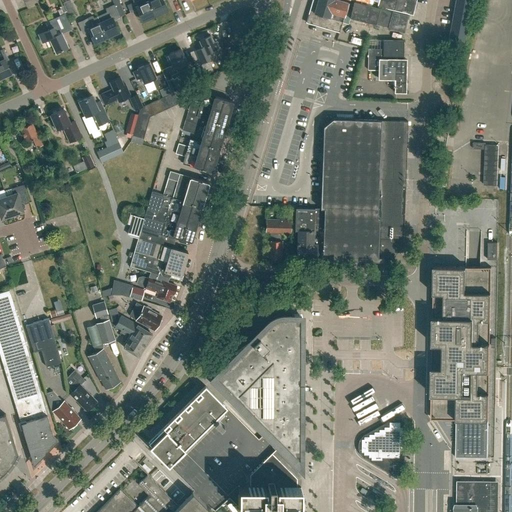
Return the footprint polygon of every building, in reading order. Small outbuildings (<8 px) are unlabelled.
[(69,16),(76,13),(70,0),(69,0),(63,3),(69,16)] [(97,17),(106,37),(118,31),(113,20),(125,15),(117,0),(111,0),(114,5),(105,9),(106,13),(97,17)] [(137,9),(142,20),(154,15),(147,0),(131,0),(133,3),(127,6),(130,12),(137,9)] [(161,0),(147,0),(154,15),(166,10),(161,0)] [(343,20),(344,16),(347,7),(343,6),(344,2),(339,0),(317,0),(311,24),(339,32),(343,20)] [(381,0),(380,7),(413,15),(416,0),(381,0)] [(464,43),(471,0),(455,0),(453,17),(448,41),(464,43)] [(404,33),(408,15),(401,13),(354,2),(350,18),(388,27),(388,29),(404,33)] [(62,34),(72,29),(65,14),(49,21),(52,28),(38,34),(42,43),(50,39),(56,53),(68,47),(62,34)] [(106,37),(97,17),(93,18),(92,16),(86,19),(78,22),(83,33),(89,30),(94,42),(106,37)] [(215,46),(210,35),(199,41),(202,47),(196,51),(195,50),(189,52),(197,69),(203,67),(201,63),(208,60),(206,54),(219,48),(218,45),(215,46)] [(352,37),(350,43),(363,46),(365,41),(352,37)] [(403,57),(404,41),(383,40),(383,56),(403,57)] [(0,78),(11,73),(5,61),(8,60),(3,49),(0,50),(0,78)] [(173,80),(171,75),(177,73),(175,69),(187,63),(180,49),(168,55),(173,65),(162,70),(169,87),(172,93),(182,89),(177,78),(173,80)] [(368,70),(380,70),(380,79),(395,80),(394,92),(406,93),(406,59),(381,58),(381,49),(368,49),(368,70)] [(166,85),(161,74),(156,76),(150,63),(137,69),(138,70),(133,72),(136,79),(141,77),(144,83),(152,79),(157,89),(166,85)] [(125,84),(124,85),(120,77),(109,81),(112,89),(99,94),(104,105),(117,99),(118,102),(131,96),(125,84)] [(169,87),(159,91),(162,98),(172,93),(169,87)] [(175,92),(170,95),(175,106),(180,103),(176,93),(175,92)] [(232,102),(204,93),(202,100),(192,97),(190,102),(229,113),(232,102)] [(170,108),(175,106),(170,95),(165,97),(170,108)] [(92,96),(79,102),(85,117),(82,118),(89,134),(100,129),(98,125),(109,120),(100,101),(95,103),(92,96)] [(164,110),(170,108),(165,97),(159,99),(164,110)] [(159,113),(164,110),(159,99),(154,102),(159,113)] [(154,115),(159,113),(154,102),(149,104),(154,115)] [(225,125),(229,113),(190,102),(187,114),(225,125)] [(140,108),(138,114),(150,117),(154,115),(149,104),(143,107),(140,108)] [(69,123),(63,109),(50,115),(53,121),(51,123),(54,128),(56,128),(57,130),(63,127),(70,142),(81,137),(74,121),(69,123)] [(148,123),(150,117),(138,114),(137,120),(148,123)] [(222,137),(225,125),(187,114),(182,131),(196,135),(197,130),(204,132),(222,137)] [(322,155),(320,209),(324,209),(323,226),(322,259),(345,260),(377,261),(391,262),(399,248),(403,242),(406,166),(407,122),(357,119),(332,119),(323,126),(322,155)] [(147,128),(148,123),(137,120),(135,125),(147,128)] [(129,121),(126,132),(132,134),(136,122),(129,121)] [(36,131),(32,123),(21,128),(27,141),(33,139),(37,148),(47,144),(40,129),(36,131)] [(145,134),(147,128),(135,125),(134,131),(145,134)] [(143,139),(145,134),(134,131),(132,136),(143,139)] [(218,149),(222,137),(204,132),(200,143),(218,149)] [(130,142),(142,145),(143,139),(132,136),(130,142)] [(200,143),(190,140),(188,147),(178,144),(177,149),(215,160),(218,149),(200,143)] [(119,143),(119,142),(106,147),(111,158),(123,153),(119,143)] [(484,185),(497,185),(499,145),(485,145),(486,143),(473,143),(473,149),(485,149),(484,185)] [(211,172),(215,160),(177,149),(175,154),(184,157),(182,164),(211,172)] [(81,172),(94,166),(89,154),(76,160),(81,172)] [(166,183),(205,194),(208,183),(170,171),(166,183)] [(201,206),(205,194),(166,183),(163,195),(201,206)] [(12,189),(12,195),(6,197),(12,215),(23,212),(22,208),(23,208),(23,207),(24,206),(23,205),(29,203),(23,185),(12,189)] [(163,195),(152,192),(148,204),(198,218),(201,206),(163,195)] [(0,216),(1,219),(12,215),(6,197),(0,198),(0,216)] [(198,218),(148,204),(145,215),(194,230),(198,218)] [(297,259),(317,260),(317,243),(313,243),(314,209),(295,208),(295,230),(297,230),(297,259)] [(161,235),(173,238),(175,239),(176,237),(191,242),(194,230),(145,215),(141,229),(161,235)] [(291,220),(290,220),(267,219),(266,232),(271,232),(270,241),(269,241),(268,257),(273,257),(273,259),(280,259),(280,257),(281,257),(281,249),(283,248),(283,245),(282,243),(282,241),(280,241),(281,232),(291,233),(291,220)] [(139,238),(170,247),(173,238),(161,235),(141,229),(139,238)] [(181,276),(184,266),(188,252),(170,247),(139,238),(138,237),(130,266),(151,272),(167,277),(170,278),(172,273),(181,276)] [(498,243),(488,242),(488,259),(497,259),(498,243)] [(488,458),(491,267),(434,266),(431,407),(456,407),(455,457),(488,458)] [(165,282),(167,277),(151,272),(149,279),(143,277),(139,278),(138,282),(140,286),(146,288),(159,293),(157,298),(170,302),(173,294),(173,295),(174,293),(175,292),(176,289),(176,288),(176,286),(165,282)] [(129,297),(132,287),(124,284),(121,294),(129,297)] [(51,447),(57,440),(53,436),(50,426),(29,355),(9,291),(0,293),(0,355),(2,363),(22,428),(28,447),(29,447),(29,446),(32,455),(40,457),(44,452),(45,453),(45,454),(51,447)] [(109,319),(104,301),(92,305),(96,318),(100,317),(101,322),(96,323),(102,344),(116,340),(109,319)] [(143,307),(136,303),(129,316),(136,320),(136,321),(154,330),(162,317),(150,310),(150,308),(147,307),(145,308),(143,306),(143,307)] [(51,323),(71,317),(70,313),(50,319),(51,323)] [(130,336),(145,345),(152,334),(136,324),(121,316),(115,327),(121,330),(120,332),(125,335),(127,334),(130,336)] [(287,316),(286,316),(284,316),(282,316),(280,317),(278,317),(276,318),(274,318),(272,319),(271,320),(269,322),(268,323),(248,342),(238,353),(225,365),(214,376),(230,392),(268,431),(301,463),(301,432),(301,352),(301,316),(293,316),(287,316)] [(46,368),(62,363),(49,318),(26,325),(34,352),(41,350),(46,368)] [(138,357),(145,345),(130,336),(123,348),(138,357)] [(119,383),(113,373),(115,372),(103,349),(88,357),(100,379),(101,379),(106,389),(119,383)] [(85,380),(77,373),(72,377),(71,376),(66,381),(69,387),(69,388),(73,392),(70,394),(87,412),(88,411),(90,410),(93,408),(93,406),(97,402),(80,385),(85,380)] [(214,423),(221,430),(224,426),(218,420),(218,419),(223,413),(224,413),(222,411),(226,408),(226,407),(222,403),(210,391),(205,385),(200,390),(148,442),(151,444),(149,446),(168,465),(169,464),(172,461),(174,462),(214,423)] [(74,426),(74,424),(80,419),(74,411),(74,410),(72,408),(70,408),(64,401),(63,402),(53,391),(46,393),(51,413),(53,411),(69,429),(70,428),(72,428),(74,426)] [(0,475),(2,474),(5,471),(6,469),(8,467),(10,464),(11,462),(13,458),(13,455),(14,451),(14,447),(14,442),(13,438),(6,415),(0,416),(0,475)] [(399,426),(399,421),(389,421),(389,426),(384,426),(384,428),(379,428),(379,431),(374,431),(374,433),(369,433),(369,436),(364,436),(364,438),(361,438),(361,451),(363,451),(363,454),(368,454),(368,456),(371,456),(371,459),(381,459),(381,457),(399,457),(399,449),(401,449),(402,426),(399,426)] [(275,449),(250,474),(250,486),(249,502),(249,511),(296,511),(297,502),(300,502),(300,501),(300,494),(300,486),(297,486),(297,478),(272,453),(275,450),(276,449),(277,448),(275,449)] [(148,474),(138,484),(149,495),(138,506),(120,489),(117,492),(117,491),(96,511),(208,511),(211,510),(208,507),(192,492),(179,505),(148,474)] [(487,511),(488,499),(488,480),(486,480),(475,480),(466,480),(466,507),(456,507),(456,511),(487,511)] [(213,507),(218,511),(238,511),(240,509),(225,495),(213,507)]
